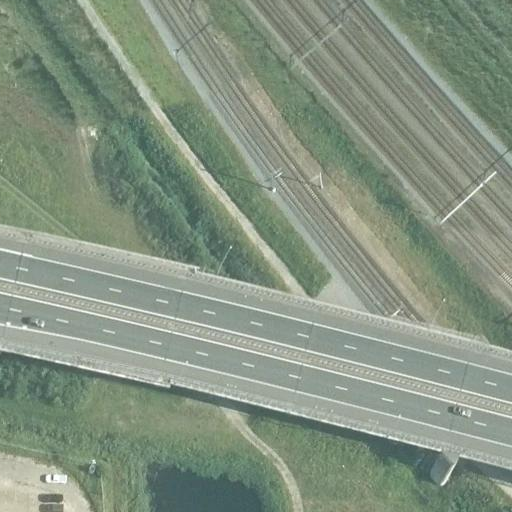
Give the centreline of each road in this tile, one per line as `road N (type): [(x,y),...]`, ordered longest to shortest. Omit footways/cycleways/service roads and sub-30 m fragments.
road 1 (motorway): [(0,320),(511,447)]
road 2 (motorway): [(511,399),(0,279)]
